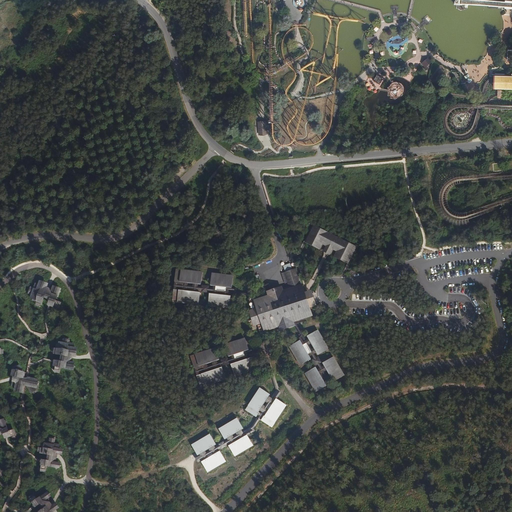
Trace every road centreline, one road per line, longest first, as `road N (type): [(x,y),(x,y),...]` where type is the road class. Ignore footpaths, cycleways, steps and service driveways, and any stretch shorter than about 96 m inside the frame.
road 1 (unclassified): [(511,251),(490,288),(499,349),(487,358),(422,367),(318,415),(226,511)]
road 2 (track): [(245,511),(339,419),(411,387),(511,389)]
